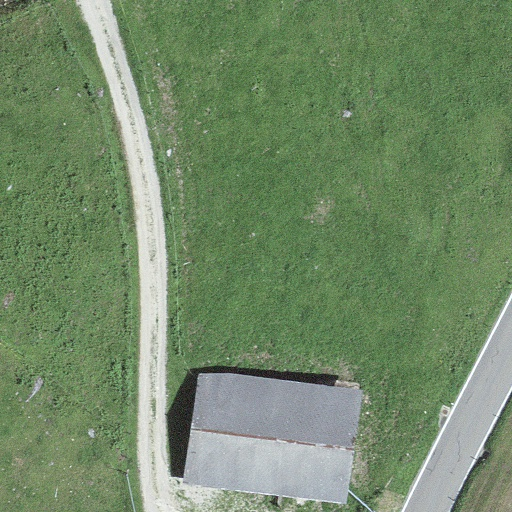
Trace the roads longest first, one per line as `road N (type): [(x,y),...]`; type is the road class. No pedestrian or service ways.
road 1 (track): [(155,511),(147,486),(130,151),(98,0)]
road 2 (tertiary): [(511,341),(427,511)]
